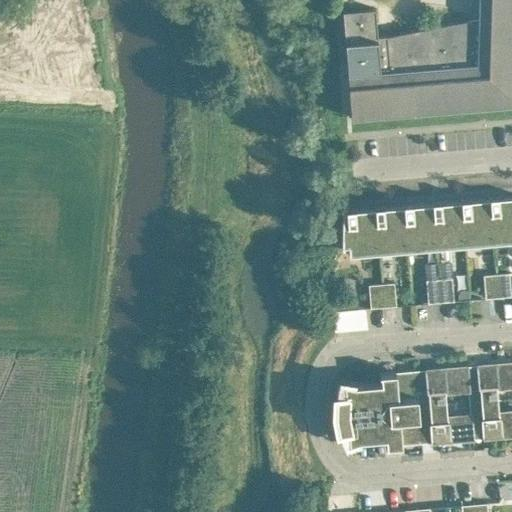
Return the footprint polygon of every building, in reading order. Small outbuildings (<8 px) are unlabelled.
[(511,0),(479,0),(479,17),(377,36),(375,8),(342,11),(351,117),(511,103),(511,0)] [(511,195),(503,196),(504,199),(500,199),(500,196),(490,197),(493,237),(493,239),(511,238),(511,236),(511,235),(511,195)] [(493,237),(490,197),(488,197),(488,200),(483,200),(483,198),(475,199),(475,201),(472,201),(472,199),(461,200),(465,240),(465,242),(483,240),(482,238),(493,237)] [(465,240),(461,200),(460,200),(460,202),(455,203),(455,200),(446,201),(446,203),(443,204),(443,201),(432,202),(436,242),(436,244),(454,243),(454,241),(465,240)] [(436,242),(432,202),(431,202),(431,205),(426,205),(426,203),(417,203),(417,206),(415,206),(414,204),(404,205),(407,245),(407,247),(425,245),(425,243),(436,242)] [(407,245),(404,205),(402,205),(402,207),(397,208),(397,205),(389,206),(389,208),(386,209),(386,206),(375,207),(378,247),(379,249),(397,248),(396,246),(407,245)] [(378,247),(375,207),(373,207),(374,209),(369,210),(368,208),(360,208),(360,211),(357,211),(357,209),(342,210),(341,244),(343,244),(343,242),(348,241),(349,250),(350,250),(350,252),(368,250),(368,248),(378,247)] [(509,272),(496,273),(498,296),(511,295),(509,272)] [(498,296),(496,273),(483,274),(485,297),(498,296)] [(452,277),(439,278),(441,301),(454,300),(452,277)] [(441,301),(439,278),(426,279),(428,302),(441,301)] [(394,281),(381,283),(383,306),(396,305),(394,281)] [(406,303),(416,304),(418,283),(407,282),(406,303)] [(383,306),(381,283),(368,284),(370,307),(383,306)] [(466,365),(468,389),(469,401),(497,399),(496,387),(511,385),(511,360),(478,364),(478,373),(468,374),(467,364),(466,365)] [(468,389),(466,365),(426,368),(427,378),(416,379),(415,369),(414,369),(417,405),(446,403),(445,391),(468,389)] [(420,442),(417,405),(414,369),(379,372),(379,374),(381,374),(381,380),(354,383),(344,381),(344,393),(335,394),(334,412),(338,431),(348,430),(349,442),(359,438),(386,436),(386,443),(385,443),(385,445),(420,442)] [(511,434),(511,409),(498,411),(497,399),(469,401),(470,413),(472,437),(473,437),(472,427),(483,427),(484,436),(511,434)] [(472,437),(470,413),(447,415),(446,403),(417,405),(420,442),(421,442),(421,432),(431,431),(432,441),(472,437)] [(487,511),(487,502),(474,503),(474,511),(487,511)] [(474,511),(474,503),(461,504),(461,511),(474,511)]
